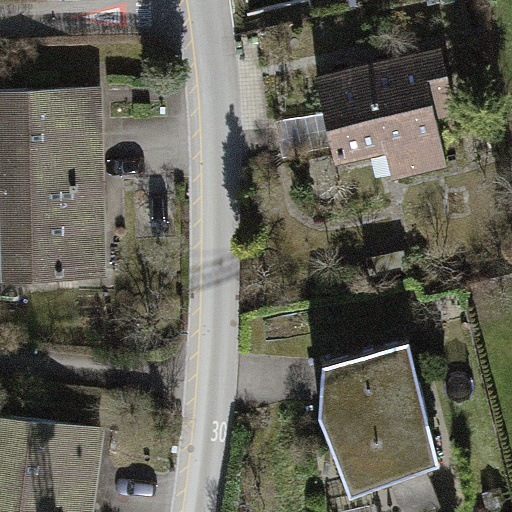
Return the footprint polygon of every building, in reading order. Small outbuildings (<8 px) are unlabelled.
[(443,48),(318,76),(336,155),(388,143),(394,172),(446,160),(436,115),(457,111),(443,48)] [(99,87),(76,88),(77,128),(99,127),(99,87)] [(77,128),(76,88),(0,89),(0,183),(6,184),(101,181),(99,127),(77,128)] [(101,181),(6,184),(8,272),(90,270),(88,211),(101,211),(101,181)] [(101,211),(88,211),(90,270),(102,270),(101,211)] [(440,459),(410,335),(323,357),(320,409),(351,493),(440,459)] [(73,465),(78,424),(0,413),(0,507),(35,511),(89,511),(95,468),(73,465)] [(100,427),(78,424),(73,465),(95,468),(100,427)]
